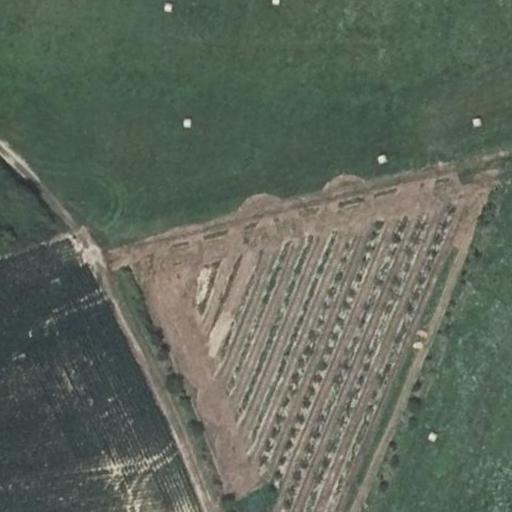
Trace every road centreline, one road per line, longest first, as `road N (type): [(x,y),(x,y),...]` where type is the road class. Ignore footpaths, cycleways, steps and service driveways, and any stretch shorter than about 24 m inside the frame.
road 1 (track): [(511,99),(245,180),(138,245),(95,260)]
road 2 (track): [(0,150),(70,221),(95,260),(213,511)]
road 3 (track): [(511,151),(138,245)]
